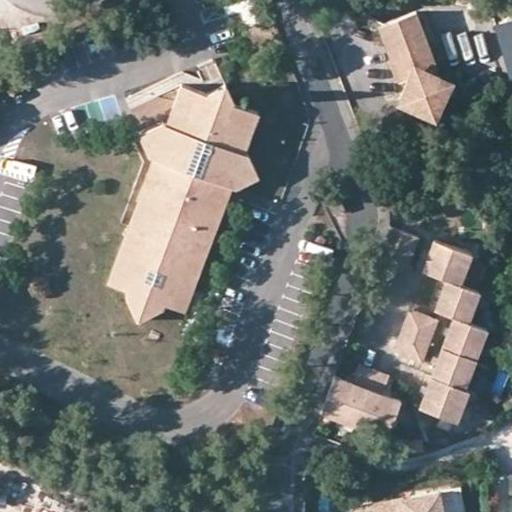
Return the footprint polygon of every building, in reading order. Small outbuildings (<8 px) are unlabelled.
[(404,75),(401,82),(411,106),(421,111),(443,102),(448,91),(439,69),(431,65),(437,63),(417,10),(384,23),(381,29),(399,77),(404,75)] [(511,22),(495,27),(511,81),(511,22)] [(455,76),(439,69),(448,91),(455,76)] [(411,106),(401,82),(394,99),(411,106)] [(207,95),(182,86),(168,124),(164,122),(142,132),(151,153),(156,155),(107,283),(127,291),(126,295),(138,321),(165,309),(166,305),(185,312),(234,185),(238,186),(260,177),(250,155),(246,153),(260,115),(243,109),(233,105),(234,102),(209,92),(207,95)] [(443,102),(421,111),(436,118),(443,102)] [(339,192),(328,196),(335,214),(345,210),(339,192)] [(417,237),(389,227),(378,255),(407,266),(417,237)] [(469,254),(433,241),(421,271),(445,280),(458,285),(469,254)] [(465,323),(476,292),(458,285),(445,280),(433,311),(452,318),(465,323)] [(436,321),(407,310),(392,352),(420,363),(436,321)] [(473,359),(484,329),(465,323),(452,318),(441,347),(473,359)] [(462,388),(473,359),(441,347),(430,377),(462,388)] [(351,384),(333,377),(319,413),(385,439),(399,402),(380,396),(388,377),(358,365),(351,384)] [(467,390),(462,388),(430,377),(418,409),(455,422),(467,390)] [(464,511),(459,485),(440,488),(444,511),(464,511)] [(442,511),(438,490),(349,507),(350,511),(442,511)]
